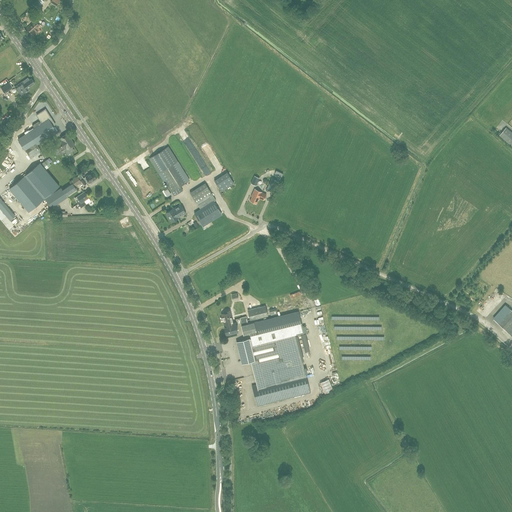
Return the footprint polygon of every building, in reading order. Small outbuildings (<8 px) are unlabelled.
[(37,9),(42,3),(39,0),(37,0),(33,5),(37,9)] [(36,35),(39,32),(37,30),(42,26),(36,19),(26,28),(32,35),(34,33),(36,35)] [(29,81),(28,78),(23,82),(15,87),(21,96),(29,90),(27,88),(34,83),(31,79),(29,81)] [(4,93),(13,87),(9,82),(0,88),(0,90),(2,93),(4,92),(4,93)] [(18,139),(26,152),(57,132),(49,119),(42,123),(41,121),(39,123),(38,121),(35,123),(32,125),(34,128),(18,139)] [(511,145),(511,132),(506,127),(500,135),(511,145)] [(61,139),(67,148),(68,149),(75,145),(67,133),(60,138),(61,139)] [(57,154),(67,148),(61,139),(52,145),(57,154)] [(188,181),(176,163),(177,162),(168,147),(149,159),(159,174),(160,173),(174,196),(183,191),(180,186),(188,181)] [(46,169),(51,165),(46,159),(41,164),(46,169)] [(39,163),(9,188),(28,212),(59,186),(39,163)] [(78,176),(70,182),(71,184),(72,183),(74,185),(75,187),(82,182),(84,185),(89,182),(90,183),(91,184),(97,180),(96,179),(97,178),(93,172),(86,177),(84,179),(81,174),(78,176)] [(272,178),(267,189),(273,192),(278,181),(272,178)] [(71,184),(62,190),(66,196),(67,195),(76,189),(75,187),(74,185),(72,183),(71,184)] [(190,192),(196,203),(208,196),(210,198),(213,196),(205,183),(190,192)] [(264,200),(266,194),(254,189),(251,196),(252,196),(250,201),(256,204),(258,200),(259,200),(260,198),(264,200)] [(81,208),(91,201),(85,192),(77,197),(78,199),(76,200),(81,208)] [(214,201),(194,214),(202,226),(221,214),(214,201)] [(186,213),(180,204),(173,209),(173,208),(166,213),(172,222),(179,218),(178,218),(186,213)] [(322,305),(337,363),(361,357),(347,299),(322,305)] [(265,305),(248,310),(251,320),(268,316),(265,305)] [(233,323),(230,310),(225,311),(226,313),(222,314),(225,327),(224,327),(226,335),(238,332),(235,322),(233,323)] [(511,310),(500,324),(511,335),(511,310)] [(302,327),(299,311),(250,323),(241,326),(243,333),(246,332),(246,334),(250,333),(251,340),(250,340),(249,339),(237,342),(239,349),(242,363),(251,361),(257,384),(258,386),(253,388),(257,406),(294,397),(289,379),(298,377),(305,375),(304,369),(302,361),(296,336),(297,335),(301,335),(304,334),(302,327)] [(325,394),(333,390),(329,379),(320,383),(325,394)]
